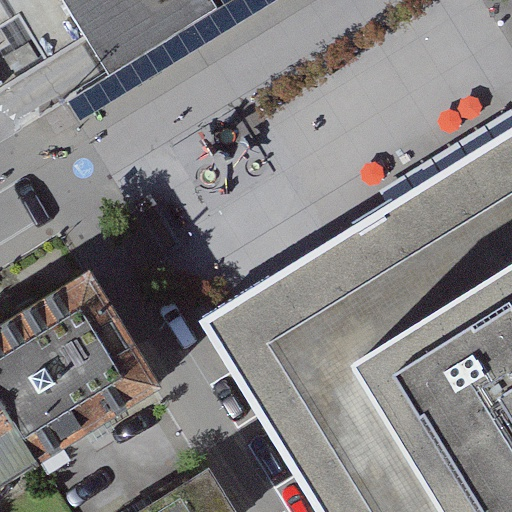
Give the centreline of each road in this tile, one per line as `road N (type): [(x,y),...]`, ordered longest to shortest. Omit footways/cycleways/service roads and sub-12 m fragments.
road 1 (residential): [(268,511),(61,180)]
road 2 (residential): [(61,180),(353,0)]
